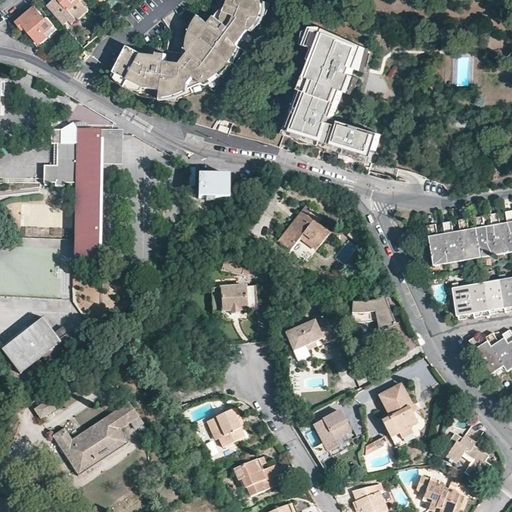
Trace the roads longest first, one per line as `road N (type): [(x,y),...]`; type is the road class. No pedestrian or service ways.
road 1 (residential): [(0,51),(33,60),(179,143),(379,191)]
road 2 (residential): [(511,436),(444,352),(379,208),(379,191)]
road 3 (residential): [(246,374),(333,511)]
road 4 (residential): [(379,191),(428,200),(511,190)]
